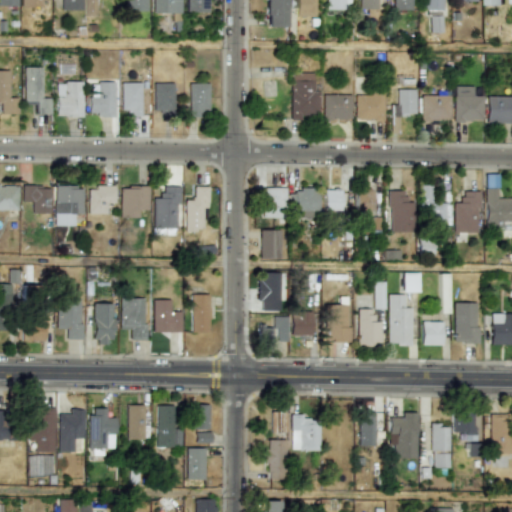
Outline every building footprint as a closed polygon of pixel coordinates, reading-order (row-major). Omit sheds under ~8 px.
[(59,0),(59,10),(81,9),(80,0),(59,0)] [(94,0),(82,0),(82,16),(94,17),(94,0)] [(123,0),(123,11),(145,10),(145,0),(123,0)] [(151,0),(151,12),(179,13),(178,0),(151,0)] [(206,0),(184,0),(185,12),(207,11),(206,0)] [(283,0),(263,0),(263,27),(284,26),(283,0)] [(294,0),(294,16),(313,16),(313,0),(294,0)] [(324,0),(324,9),(348,9),(347,0),(324,0)] [(357,0),(357,9),(375,9),(375,0),(357,0)] [(409,0),(391,0),(391,9),(410,10),(409,0)] [(440,0),(421,0),(422,9),(440,10),(440,0)] [(428,33),(439,32),(439,16),(427,16),(428,33)] [(40,98),(39,67),(21,67),(21,104),(34,104),(34,114),(48,114),(48,98),(40,98)] [(316,91),(311,91),(311,72),(288,72),(288,119),(316,119),(316,91)] [(80,81),(54,82),(54,116),(80,116),(80,81)] [(112,115),(112,82),(88,82),(87,115),(112,115)] [(118,110),(127,110),(127,116),(138,116),(139,83),(119,82),(118,110)] [(151,112),(171,112),(171,83),(152,83),(151,112)] [(206,114),(206,83),(186,83),(186,114),(206,114)] [(470,86),(451,86),(451,121),(480,121),(480,95),(471,96),(470,86)] [(381,120),(382,89),(369,89),(369,95),(353,95),(352,120),(381,120)] [(413,89),(394,89),(395,106),(389,106),(390,114),(413,114),(413,89)] [(349,119),(349,94),(320,95),(321,119),(349,119)] [(418,120),(447,121),(447,96),(418,95),(418,120)] [(484,123),(511,123),(511,96),(484,96),(484,123)] [(16,185),(0,184),(0,210),(15,210),(16,185)] [(428,185),(415,185),(416,225),(442,224),(442,203),(429,203),(428,185)] [(47,213),(48,186),(20,186),(19,201),(30,202),(30,213),(47,213)] [(80,213),(80,186),(52,186),(52,215),(63,215),(64,219),(72,219),(72,213),(80,213)] [(112,186),(85,186),(85,213),(104,214),(104,205),(112,205),(112,186)] [(118,186),(118,217),(137,217),(137,210),(146,210),(146,186),(118,186)] [(150,228),(175,228),(176,186),(159,186),(159,198),(151,197),(150,228)] [(206,212),(206,186),(191,187),(191,200),(182,200),(183,231),(201,230),(201,212),(206,212)] [(259,217),(283,217),(283,187),(259,187),(259,217)] [(292,188),(291,210),(299,211),(299,217),(314,217),(315,189),(292,188)] [(511,198),(494,198),(495,188),(483,188),(482,227),(500,228),(500,222),(510,222),(511,198)] [(321,190),(322,210),(339,209),(339,189),(321,190)] [(354,211),(371,210),(370,190),(353,191),(354,211)] [(386,191),(387,232),(410,232),(409,202),(403,202),(403,190),(386,191)] [(475,232),(476,191),(459,191),(459,202),(451,202),(451,232),(475,232)] [(278,259),(277,229),(257,230),(257,259),(278,259)] [(254,301),(258,301),(258,311),(277,311),(277,299),(283,299),(284,272),(255,272),(254,301)] [(416,272),(400,273),(400,292),(416,292),(416,272)] [(383,281),(371,281),(371,309),(382,309),(383,281)] [(188,333),(206,333),(206,294),(189,294),(188,333)] [(409,308),(402,308),(402,295),(385,294),(385,344),(408,344),(409,308)] [(77,339),(79,298),(54,297),(53,328),(64,328),(63,338),(77,339)] [(142,340),(142,298),(118,298),(118,329),(127,329),(127,340),(142,340)] [(168,300),(150,300),(150,333),(178,332),(178,311),(168,311),(168,300)] [(475,302),(451,303),(452,343),(475,343),(475,302)] [(90,343),(110,343),(109,303),(90,303),(90,343)] [(346,304),(323,304),(323,341),(346,341),(346,304)] [(355,345),(378,344),(378,321),(370,321),(370,308),(354,309),(355,345)] [(289,312),(288,335),(310,335),(311,312),(289,312)] [(511,345),(511,314),(488,313),(488,344),(511,345)] [(285,342),(285,316),(274,316),(274,342),(285,342)] [(419,344),(440,345),(440,322),(419,321),(419,344)] [(42,341),(43,323),(19,323),(19,341),(42,341)] [(269,327),(256,327),(256,344),(269,344),(269,327)] [(141,405),(123,405),(124,439),(141,439),(141,405)] [(154,447),(179,446),(179,428),(171,428),(171,405),(153,405),(154,447)] [(205,405),(187,405),(186,429),(205,429),(205,405)] [(52,452),(52,408),(26,409),(27,441),(32,441),(32,452),(52,452)] [(86,448),(112,448),(113,417),(104,417),(104,408),(87,408),(86,448)] [(72,451),(71,438),(81,438),(81,409),(67,409),(68,413),(55,414),(56,452),(72,451)] [(450,432),(463,432),(463,440),(472,440),(471,410),(450,411),(450,432)] [(268,411),(268,432),(282,433),(283,412),(268,411)] [(372,412),(356,412),(355,446),(371,446),(372,412)] [(414,412),(399,412),(398,417),(386,417),(385,445),(390,445),(390,458),(413,458),(414,412)] [(508,413),(486,414),(487,454),(509,454),(508,413)] [(317,449),(316,416),(287,417),(288,450),(317,449)] [(446,468),(447,427),(437,427),(437,423),(429,423),(428,467),(446,468)] [(193,432),(192,442),(208,443),(208,433),(193,432)] [(263,480),(281,480),(282,440),(264,439),(263,480)] [(183,479),(202,479),(202,448),(184,448),(183,479)] [(27,475),(51,475),(50,455),(27,456),(27,475)] [(54,499),(54,511),(73,511),(73,499),(54,499)] [(212,511),(212,499),(192,499),(192,511),(212,511)] [(277,511),(277,501),(262,501),(261,511),(277,511)]
